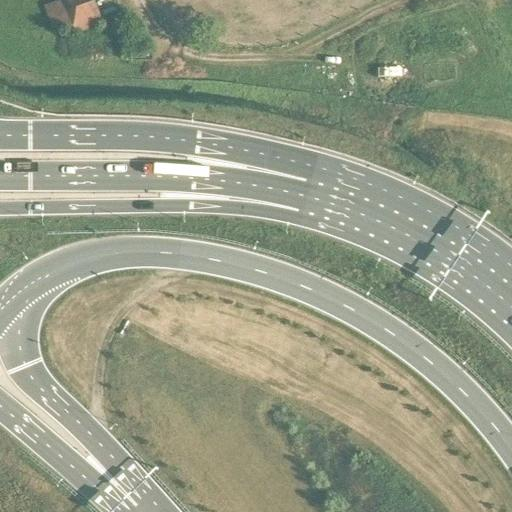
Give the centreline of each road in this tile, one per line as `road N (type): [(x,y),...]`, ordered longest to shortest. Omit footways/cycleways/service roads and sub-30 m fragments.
road 1 (trunk): [(41,284),(96,262),(158,258),(293,291),(428,367),(511,457)]
road 2 (trunk): [(299,207),(188,150),(0,142)]
road 3 (trunk): [(299,207),(182,185),(0,183)]
road 4 (trunk): [(299,207),(0,216)]
road 5 (motorway): [(125,511),(97,454),(22,374),(15,338),(25,302),(41,284)]
road 6 (trunk): [(511,320),(388,238),(299,207)]
road 7 (motorway): [(119,511),(0,417)]
